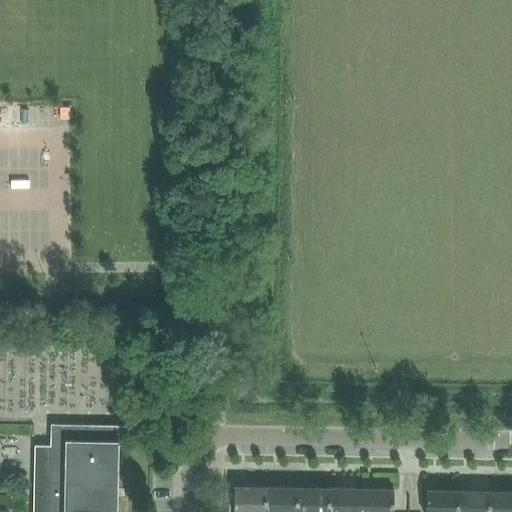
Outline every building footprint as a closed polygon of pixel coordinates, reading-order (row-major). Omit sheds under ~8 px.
[(0,511),(114,511),(116,466),(117,466),(117,444),(124,444),(125,426),(50,424),(50,425),(50,446),(34,446),(33,511),(6,511),(0,511)] [(265,511),(266,487),(234,486),(233,511),(265,511)] [(296,511),(297,487),(266,487),(265,511),(296,511)] [(327,511),(328,488),(297,487),(296,511),(327,511)] [(360,511),(361,489),(328,488),(327,511),(360,511)] [(361,489),(360,511),(392,511),(393,489),(361,489)] [(456,511),(458,491),(426,490),(425,511),(456,511)] [(488,511),(489,491),(458,491),(456,511),(488,511)] [(511,511),(511,491),(489,491),(488,511),(511,511)]
